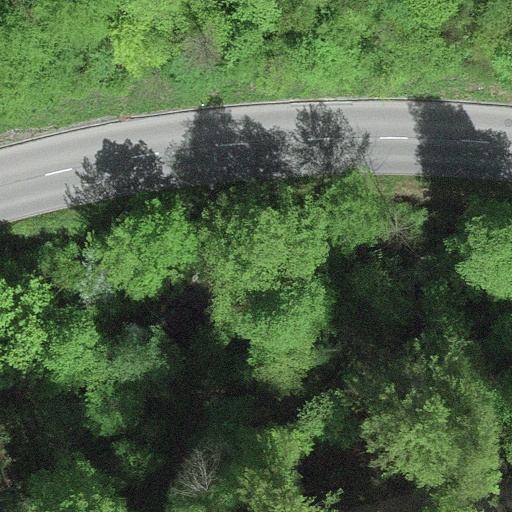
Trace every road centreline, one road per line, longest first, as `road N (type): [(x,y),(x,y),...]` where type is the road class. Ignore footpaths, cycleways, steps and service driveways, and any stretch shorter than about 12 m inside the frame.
road 1 (secondary): [(511,138),(362,131),(171,144),(0,177)]
road 2 (track): [(511,496),(422,500),(371,511)]
